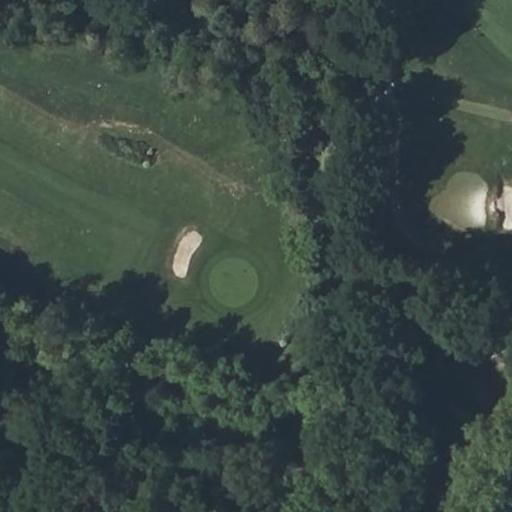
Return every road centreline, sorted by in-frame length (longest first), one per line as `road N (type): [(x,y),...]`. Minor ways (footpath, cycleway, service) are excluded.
road 1 (track): [(377,511),(377,413),(341,190),(363,0)]
road 2 (track): [(511,281),(416,241),(398,192),(400,127),(390,75),(399,0)]
